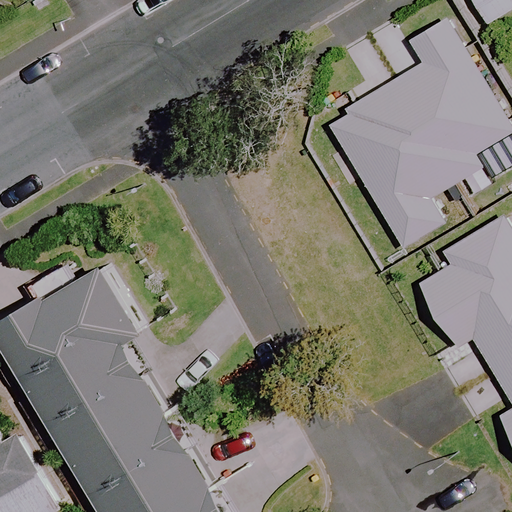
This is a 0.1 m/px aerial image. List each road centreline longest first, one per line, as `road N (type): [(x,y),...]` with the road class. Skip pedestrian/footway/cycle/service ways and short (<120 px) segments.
road 1 (residential): [(122,76),(408,511)]
road 2 (residential): [(122,76),(250,0)]
road 3 (residential): [(0,150),(122,76)]
